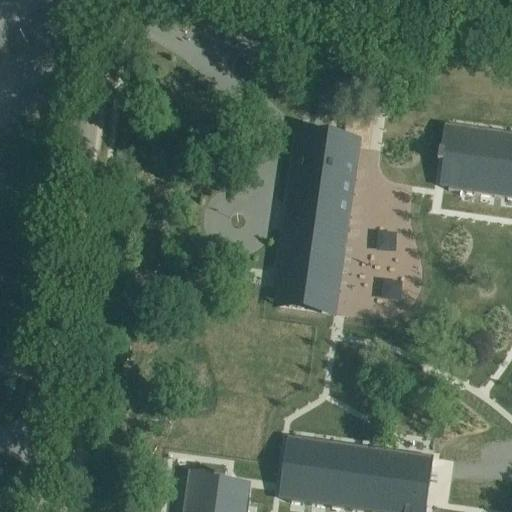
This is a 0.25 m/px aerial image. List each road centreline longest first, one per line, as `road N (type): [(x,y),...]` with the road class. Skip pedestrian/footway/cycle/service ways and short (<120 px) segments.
road 1 (unclassified): [(39,511),(106,0)]
road 2 (unknown): [(350,359),(404,511)]
